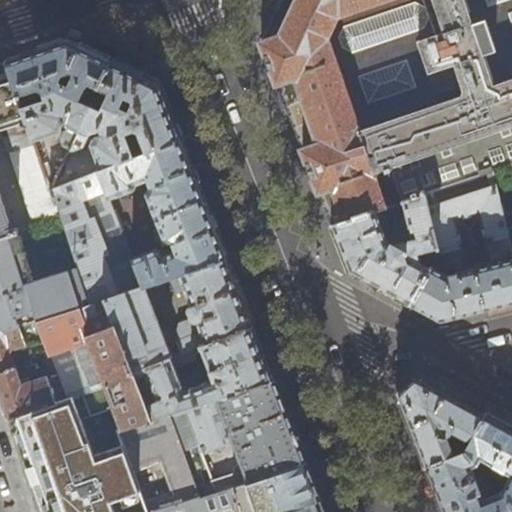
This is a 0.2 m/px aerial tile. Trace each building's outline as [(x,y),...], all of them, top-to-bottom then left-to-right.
[(511,0),(280,0),(280,1),(261,42),(269,62),(321,196),(332,224),(388,206),(382,185),(399,180),(405,200),(425,193),(491,172),(511,164),(511,0)] [(6,61),(11,75),(17,94),(37,88),(42,90),(44,97),(21,105),(33,139),(58,131),(61,124),(58,114),(64,114),(67,126),(60,140),(62,149),(67,152),(111,61),(67,40),(39,50),(6,61)] [(159,83),(111,61),(67,152),(71,153),(81,149),(87,135),(99,130),(103,133),(92,138),(90,144),(101,170),(134,157),(127,140),(133,138),(134,141),(137,141),(141,154),(181,139),(172,117),(159,83)] [(21,105),(17,94),(11,75),(9,76),(0,78),(0,129),(10,127),(14,137),(6,139),(10,152),(34,144),(33,139),(21,105)] [(50,189),(55,205),(57,204),(62,220),(78,269),(89,305),(105,300),(142,287),(170,278),(227,259),(201,190),(181,139),(141,154),(134,157),(101,170),(50,189)] [(34,144),(10,152),(11,155),(12,154),(37,227),(62,220),(57,204),(55,205),(50,189),(34,144)] [(491,172),(425,193),(439,248),(440,253),(431,268),(411,304),(426,312),(441,321),(481,311),(511,303),(511,253),(505,228),(491,172)] [(0,238),(14,234),(0,189),(0,238)] [(425,193),(405,200),(388,206),(332,224),(344,254),(350,271),(411,304),(431,268),(421,264),(419,253),(439,248),(425,193)] [(89,305),(78,269),(32,283),(17,233),(14,234),(0,238),(0,327),(7,332),(89,305)] [(227,259),(170,278),(177,294),(185,291),(190,304),(188,305),(187,310),(190,319),(195,321),(180,327),(177,341),(181,354),(253,326),(236,281),(227,259)] [(165,349),(142,287),(105,300),(133,372),(173,357),(170,347),(165,349)] [(0,327),(0,388),(3,398),(10,418),(18,415),(53,403),(68,398),(104,386),(121,428),(151,419),(145,404),(135,378),(133,372),(105,300),(89,305),(7,332),(0,327)] [(274,380),(261,345),(253,326),(181,354),(173,357),(133,372),(135,378),(144,373),(155,400),(145,404),(151,419),(183,409),(274,380)] [(454,431),(471,441),(486,414),(450,394),(415,375),(397,392),(411,430),(426,466),(460,454),(457,447),(452,449),(448,437),(452,434),(454,431)] [(296,435),(274,380),(183,409),(188,420),(212,412),(224,447),(235,444),(241,461),(238,463),(236,465),(234,470),(233,474),(211,481),(215,491),(307,462),(296,435)] [(53,403),(18,415),(28,442),(33,458),(25,461),(43,511),(147,511),(119,429),(121,428),(104,386),(68,398),(82,442),(66,447),(53,403)] [(188,420),(183,409),(151,419),(121,428),(119,429),(147,511),(283,511),(321,500),(316,486),(308,466),(307,462),(215,491),(211,481),(201,454),(193,434),(188,420)] [(511,427),(486,414),(471,441),(465,452),(477,465),(481,458),(511,475),(502,492),(511,502),(511,427)] [(202,431),(193,434),(201,454),(210,450),(202,431)] [(465,452),(460,454),(426,466),(440,504),(443,511),(511,511),(511,502),(502,492),(483,500),(471,468),(477,465),(465,452)] [(325,511),(321,500),(283,511),(325,511)]
